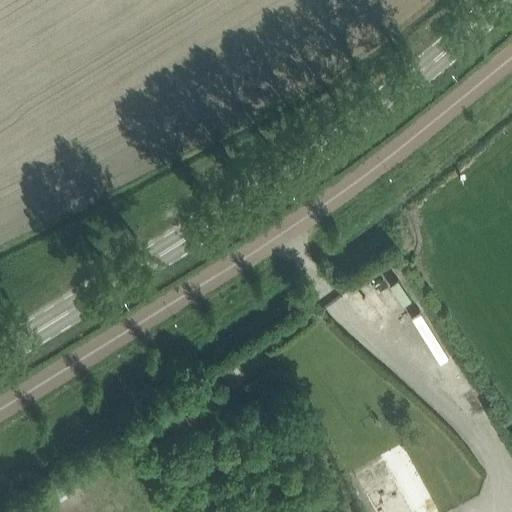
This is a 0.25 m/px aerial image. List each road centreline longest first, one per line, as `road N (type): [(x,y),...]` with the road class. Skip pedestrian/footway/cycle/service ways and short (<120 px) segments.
road 1 (secondary): [(0,358),(284,179),(503,0)]
road 2 (unclassified): [(0,404),(312,210),(511,58)]
